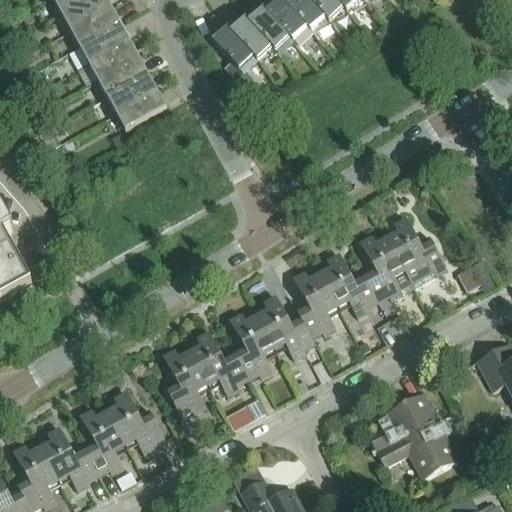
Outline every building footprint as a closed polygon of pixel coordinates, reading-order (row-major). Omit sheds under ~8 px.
[(51,0),(51,1),(60,18),(93,0),(51,0)] [(93,0),(60,18),(69,34),(111,12),(103,0),(93,0)] [(283,0),(280,3),(281,5),(310,35),(313,39),(327,26),(303,0),(294,0),(292,2),(289,0),(283,0)] [(345,15),(331,0),(303,0),(327,26),(330,29),(345,15)] [(331,0),(345,15),(349,19),(363,5),(358,0),(331,0)] [(376,0),(358,0),(363,5),(367,9),(376,0)] [(310,35),(281,5),(274,12),(269,7),(262,13),(264,15),(291,45),(295,49),(310,35)] [(69,34),(79,52),(120,30),(111,12),(69,34)] [(244,23),(246,25),(273,55),(277,58),(291,45),(264,15),(256,22),(251,16),(244,23)] [(273,55),(246,25),(239,32),(233,26),(227,32),(228,34),(256,65),(259,68),(273,55)] [(79,52),(88,69),(129,46),(120,30),(79,52)] [(242,78),(256,65),(228,34),(221,41),(216,35),(208,42),(242,78)] [(88,69),(97,85),(139,63),(129,46),(88,69)] [(97,85),(107,102),(148,80),(139,63),(97,85)] [(107,102),(116,119),(157,96),(148,80),(107,102)] [(252,93),(240,103),(245,108),(260,102),(252,93)] [(166,114),(157,96),(116,119),(125,136),(166,114)] [(0,211),(0,306),(31,290),(3,240),(13,235),(0,212),(0,211)] [(406,281),(415,297),(449,279),(425,235),(414,242),(404,224),(382,236),(386,244),(406,281)] [(393,309),(415,297),(406,281),(386,244),(375,250),(371,242),(359,248),(373,272),(362,278),(378,308),(389,302),(393,309)] [(338,260),(326,266),(330,274),(319,280),(340,317),(350,311),(357,324),(369,317),(367,314),(378,308),(362,278),(351,284),(338,260)] [(481,265),(470,272),(481,290),(492,284),(481,265)] [(295,314),(298,321),(311,344),(322,338),(323,342),(335,335),(329,323),(340,317),(319,280),(308,286),(304,279),(292,285),(305,309),(295,314)] [(275,303),(262,309),(266,317),(256,323),(276,360),(286,354),(293,366),(305,360),(303,356),(314,350),(311,344),(298,321),(287,327),(275,303)] [(242,351),(231,356),(243,378),(254,372),(260,384),(272,377),(266,365),(276,360),(256,323),(245,328),(241,321),(229,327),(242,351)] [(207,338),(196,345),(200,352),(189,358),(210,396),(220,390),(227,402),(238,396),(232,384),(243,378),(231,356),(220,362),(207,338)] [(511,367),(509,369),(501,354),(477,367),(493,397),(504,392),(511,407),(511,367)] [(199,401),(210,396),(189,358),(178,363),(174,356),(162,363),(175,387),(164,392),(180,422),(191,416),(193,420),(205,413),(199,401)] [(304,386),(298,389),(302,397),(309,394),(304,386)] [(127,457),(138,451),(144,463),(156,456),(154,453),(165,446),(149,416),(138,422),(125,398),(113,404),(117,412),(106,418),(127,457)] [(385,419),(391,430),(367,443),(383,472),(407,459),(422,486),(457,467),(420,400),(385,419)] [(98,483),(108,477),(110,481),(122,475),(116,463),(127,457),(106,418),(95,424),(91,417),(79,423),(92,447),(81,453),(98,483)] [(60,493),(71,487),(77,499),(89,492),(87,489),(98,483),(81,453),(71,458),(58,434),(46,441),(50,448),(39,454),(60,493)] [(18,495),(27,511),(53,511),(56,510),(50,498),(60,493),(39,454),(29,460),(25,453),(13,459),(26,483),(15,489),(18,495)] [(483,472),(468,480),(475,493),(490,486),(483,472)] [(274,502),(264,485),(239,498),(246,511),(301,511),(291,493),(274,502)] [(0,511),(27,511),(18,495),(7,501),(0,487),(0,511)] [(228,511),(223,501),(204,511),(228,511)]
